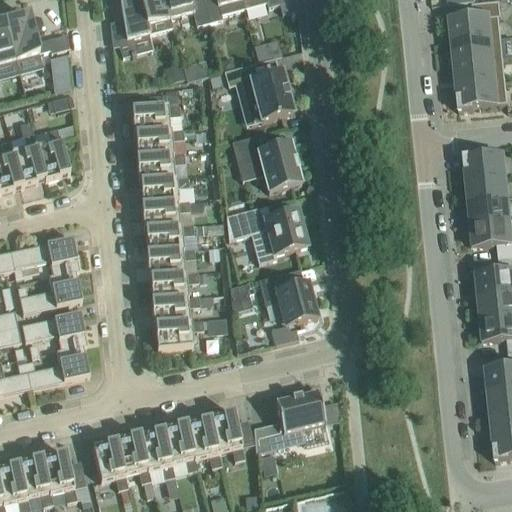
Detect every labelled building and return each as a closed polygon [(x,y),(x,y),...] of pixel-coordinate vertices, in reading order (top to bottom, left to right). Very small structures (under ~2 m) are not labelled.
[(119,0),(122,25),(110,28),(112,49),(173,33),(170,24),(163,0),(119,0)] [(163,0),(170,24),(193,18),(197,31),(210,28),(203,4),(191,7),(189,0),(163,0)] [(214,0),(214,1),(203,4),(210,28),(222,25),(221,20),(244,14),(240,0),(214,0)] [(240,0),(244,14),(267,8),(268,12),(280,9),(283,20),(298,16),(296,0),(240,0)] [(447,0),(448,9),(462,8),(460,0),(447,0)] [(452,48),(502,43),(499,22),(502,22),(500,6),(472,9),(473,23),(450,26),(451,37),(452,37),(454,48),(452,48)] [(7,28),(6,28),(15,64),(19,78),(43,71),(39,58),(51,54),(52,57),(68,53),(67,40),(37,48),(30,22),(20,24),(20,22),(6,25),(7,28)] [(0,82),(19,78),(15,64),(6,28),(4,28),(4,26),(0,26),(0,82)] [(454,69),(454,70),(504,65),(502,43),(452,48),(452,49),(454,49),(456,69),(454,69)] [(260,50),(254,52),(258,68),(264,66),(260,50)] [(457,91),(506,86),(504,65),(454,70),(455,70),(456,70),(458,90),(457,91)] [(166,84),(208,83),(207,69),(165,70),(166,84)] [(255,85),(251,71),(225,78),(229,93),(236,91),(247,132),(294,119),(290,102),(287,93),(282,77),(255,85)] [(68,78),(54,80),(55,92),(69,90),(68,78)] [(220,78),(208,82),(211,93),(223,90),(220,78)] [(506,86),(457,91),(457,92),(458,92),(459,102),(458,102),(459,117),(474,116),(474,112),(508,109),(506,86)] [(133,121),(134,121),(134,125),(132,125),(134,140),(171,137),(181,136),(180,122),(179,112),(167,113),(167,112),(131,116),(131,119),(133,119),(133,121)] [(50,149),(37,152),(37,151),(46,187),(61,183),(61,181),(64,180),(65,181),(66,180),(67,182),(70,181),(60,146),(57,135),(47,137),(50,149)] [(138,148),(136,149),(137,164),(136,164),(173,160),(172,147),(184,145),(183,135),(181,136),(171,137),(134,140),(134,142),(135,141),(135,143),(136,143),(137,145),(138,144),(138,148)] [(24,142),(27,154),(13,157),(23,192),(37,188),(37,186),(41,185),(41,186),(43,185),(43,186),(44,186),(45,187),(46,187),(37,151),(33,140),(24,142)] [(290,149),(263,156),(259,141),(232,148),(242,186),(264,180),(269,198),(301,190),(290,149)] [(4,161),(0,162),(0,199),(15,195),(14,193),(18,192),(18,193),(20,193),(20,194),(23,193),(23,192),(13,157),(11,147),(1,150),(4,161)] [(138,169),(139,168),(139,172),(137,173),(139,188),(176,184),(174,184),(173,171),(185,169),(184,159),(173,160),(136,164),(136,167),(138,167),(138,169)] [(467,187),(506,184),(504,161),(479,163),(479,160),(464,161),(466,176),(467,176),(468,186),(467,187)] [(143,196),(141,196),(142,211),(141,211),(141,212),(178,208),(177,194),(189,193),(187,183),(176,184),(139,188),(139,189),(140,189),(140,191),(141,190),(142,192),(143,196)] [(469,208),(469,209),(508,205),(506,184),(467,187),(467,188),(468,188),(470,208),(469,208)] [(471,230),(471,231),(511,227),(508,205),(469,209),(470,209),(472,229),(471,230)] [(143,216),(144,216),(144,220),(142,220),(143,236),(181,232),(179,232),(178,218),(190,217),(189,207),(178,208),(141,212),(141,215),(142,214),(143,216)] [(251,241),(258,270),(277,265),(275,261),(307,252),(298,217),(251,230),(248,216),(226,222),(228,246),(251,241)] [(511,239),(511,227),(471,231),(472,231),(474,241),(472,241),(473,253),(497,250),(499,265),(511,263),(511,239)] [(148,244),(146,244),(147,259),(146,259),(146,260),(183,256),(182,242),(194,241),(192,231),(181,232),(143,236),(144,237),(145,237),(145,238),(146,238),(146,240),(147,240),(148,244)] [(76,277),(79,276),(73,245),(14,257),(19,283),(23,282),(21,273),(50,266),(53,280),(53,281),(75,277),(76,277)] [(148,264),(149,264),(149,268),(147,268),(148,283),(186,280),(186,279),(184,279),(183,266),(195,265),(194,255),(183,256),(146,260),(146,262),(147,262),(148,264)] [(14,257),(0,259),(0,279),(14,276),(15,284),(19,283),(14,257)] [(479,303),(479,304),(511,300),(511,263),(499,265),(500,279),(476,281),(478,292),(479,292),(480,303),(479,303)] [(25,292),(17,294),(23,320),(82,308),(76,277),(75,277),(53,281),(53,280),(49,281),(52,297),(27,302),(25,292)] [(153,291),(151,292),(152,307),(151,307),(188,304),(187,290),(198,288),(197,278),(186,280),(148,283),(149,285),(150,285),(150,286),(151,286),(151,288),(152,288),(153,291)] [(206,278),(197,278),(198,288),(207,288),(206,278)] [(258,286),(265,312),(279,309),(283,325),(295,322),(297,329),(317,324),(308,288),(281,295),(278,281),(258,286)] [(246,289),(230,294),(232,318),(252,313),(249,299),(254,298),(252,288),(246,289)] [(2,294),(4,304),(11,302),(9,292),(2,294)] [(481,324),(481,325),(511,322),(511,300),(479,304),(480,304),(482,324),(481,324)] [(11,302),(4,304),(5,313),(13,312),(11,302)] [(153,312),(154,315),(152,316),(153,331),(191,327),(189,327),(188,314),(207,312),(206,302),(188,304),(151,307),(151,310),(152,310),(153,312)] [(0,336),(17,333),(14,317),(0,320),(0,336)] [(80,319),(22,331),(25,348),(57,341),(60,355),(61,356),(83,351),(83,352),(87,351),(80,319)] [(507,345),(509,359),(511,359),(511,322),(481,325),(481,326),(482,325),(483,336),(482,336),(483,347),(507,345)] [(157,356),(193,352),(192,337),(203,336),(218,334),(217,325),(191,327),(153,331),(153,332),(155,332),(155,334),(156,334),(156,335),(157,335),(158,339),(156,339),(157,356)] [(296,336),(287,338),(285,332),(272,335),(276,351),(299,345),(296,336)] [(0,353),(21,349),(17,333),(0,336),(0,353)] [(37,350),(30,351),(32,362),(39,360),(37,350)] [(60,371),(35,377),(33,367),(25,369),(30,395),(90,382),(83,352),(83,351),(61,356),(60,355),(57,356),(60,371)] [(22,353),(14,355),(16,365),(24,363),(22,353)] [(488,398),(511,396),(511,359),(509,359),(510,373),(486,376),(487,387),(489,387),(490,397),(488,398)] [(1,368),(0,368),(0,401),(30,395),(25,369),(17,370),(19,380),(4,383),(1,368)] [(491,419),(491,420),(511,417),(511,396),(488,398),(489,399),(490,399),(492,419),(491,419)] [(271,437),(269,431),(253,434),(256,460),(275,455),(274,450),(303,443),(301,435),(324,430),(324,431),(325,430),(318,397),(316,398),(317,399),(301,402),(301,401),(292,403),(292,404),(277,408),(277,407),(275,407),(282,434),(271,437)] [(493,441),(511,439),(511,417),(491,420),(492,420),(494,440),(493,441)] [(230,421),(226,422),(225,420),(210,424),(219,460),(219,459),(232,455),(235,467),(245,465),(242,453),(234,418),(231,419),(231,420),(229,420),(230,421)] [(202,427),(188,431),(187,431),(195,465),(209,462),(212,474),(222,471),(219,460),(210,424),(209,424),(209,426),(208,426),(208,427),(206,428),(207,429),(203,430),(202,427)] [(183,433),(179,434),(179,432),(164,435),(172,471),(173,471),(172,470),(185,466),(188,478),(198,476),(195,465),(187,431),(188,431),(187,430),(184,430),(185,432),(183,432),(183,433)] [(156,438),(141,441),(140,441),(149,477),(162,473),(165,485),(175,483),(172,471),(164,435),(162,436),(163,436),(161,436),(161,438),(160,438),(160,439),(156,440),(156,438)] [(511,439),(493,441),(493,442),(494,442),(495,452),(494,452),(496,467),(511,465),(510,462),(511,461),(511,439)] [(136,443),(132,444),(132,442),(117,446),(125,482),(126,482),(126,481),(139,478),(141,489),(151,487),(149,477),(140,441),(141,441),(141,440),(138,441),(138,442),(136,442),(136,443)] [(101,488),(116,484),(118,496),(128,494),(125,482),(117,446),(116,446),(116,447),(115,448),(115,449),(113,449),(113,450),(109,451),(109,449),(93,453),(101,488)] [(45,465),(44,464),(43,465),(42,465),(51,500),(64,497),(67,508),(77,506),(74,494),(66,459),(50,463),(50,465),(47,466),(46,465),(45,465)] [(273,460),(260,463),(264,481),(277,478),(273,460)] [(23,469),(21,470),(21,469),(19,469),(27,505),(28,505),(27,504),(41,501),(43,511),(44,511),(53,510),(51,500),(42,465),(43,465),(43,463),(26,467),(27,469),(23,470),(23,469)] [(0,494),(4,511),(18,508),(18,511),(28,511),(27,505),(19,469),(18,469),(18,471),(3,474),(4,476),(0,477),(0,494)] [(257,511),(257,501),(244,502),(245,511),(257,511)] [(212,511),(225,511),(223,502),(211,505),(212,511)]
